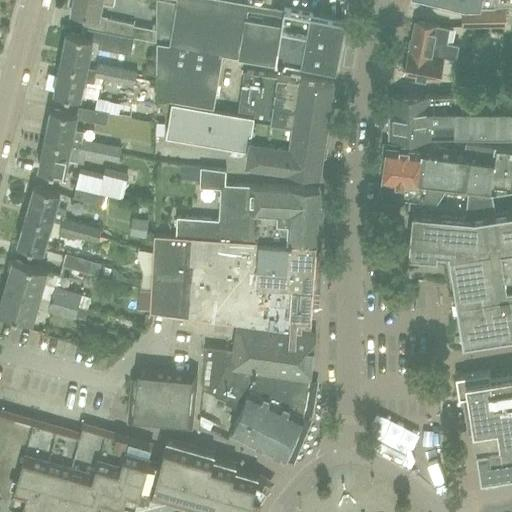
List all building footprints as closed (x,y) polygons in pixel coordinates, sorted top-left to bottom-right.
[(99,16),(102,2),(114,4),(114,0),(68,0),(68,4),(72,8),(71,11),(99,16)] [(273,61),(281,22),(247,16),(249,5),(217,0),(177,0),(177,4),(159,0),(158,30),(157,41),(157,96),(214,106),(223,53),(273,61)] [(284,7),(281,22),(273,61),(285,63),(286,59),(336,69),(346,20),(284,7)] [(462,26),(506,25),(506,8),(462,10),(462,26)] [(157,41),(158,30),(134,25),(134,23),(108,18),(106,31),(135,37),(157,41)] [(404,72),(439,79),(441,71),(450,73),(453,58),(456,58),(458,44),(446,42),(449,27),(414,20),(409,49),(408,49),(404,72)] [(87,67),(93,40),(99,42),(98,47),(131,54),(135,37),(106,31),(82,27),(80,36),(67,33),(61,63),(136,78),(137,70),(98,62),(96,69),(87,67)] [(81,98),(84,80),(94,82),(95,76),(134,84),(133,91),(153,96),(155,83),(135,79),(136,78),(61,63),(55,92),(81,98)] [(327,127),(333,83),(301,78),(300,80),(253,73),(254,72),(244,70),(238,110),(255,112),(254,116),(254,118),(327,127)] [(511,139),(511,103),(488,104),(488,93),(459,93),(459,103),(455,103),(455,93),(429,94),(394,95),(394,108),(392,108),(393,139),(511,139)] [(323,151),(327,127),(254,118),(254,116),(172,102),(167,135),(248,149),(246,164),(320,175),(323,151)] [(370,138),(384,137),(383,102),(368,103),(370,138)] [(79,105),(77,113),(77,117),(107,123),(109,111),(79,105)] [(74,129),(77,117),(77,113),(51,108),(45,138),(81,145),(82,140),(97,143),(99,134),(74,129)] [(80,161),(81,153),(99,156),(101,144),(97,143),(82,140),(81,145),(45,138),(39,168),(65,174),(68,159),(80,161)] [(119,161),(121,148),(101,144),(99,156),(119,161)] [(511,149),(494,148),(494,149),(466,145),(465,152),(422,146),(421,152),(386,147),(381,182),(384,182),(388,199),(436,206),(436,205),(446,191),(489,197),(489,196),(511,192),(511,149)] [(317,240),(320,189),(277,185),(278,185),(250,183),(250,184),(226,183),(226,169),(183,164),(182,180),(199,180),(199,187),(221,188),(219,219),(178,217),(176,236),(288,243),(288,238),(317,240)] [(79,173),(76,186),(107,194),(110,181),(79,173)] [(35,184),(27,214),(100,235),(113,239),(116,230),(103,226),(102,228),(63,217),(66,209),(57,206),(61,192),(35,184)] [(511,214),(496,217),(495,210),(483,212),(484,219),(475,221),(414,215),(410,254),(437,257),(437,252),(451,253),(451,258),(465,343),(511,335),(511,214)] [(44,251),(49,232),(58,235),(59,231),(98,242),(100,235),(27,214),(18,244),(44,251)] [(245,289),(313,295),(317,240),(288,238),(288,243),(176,236),(176,237),(154,235),(152,273),(152,282),(245,289)] [(92,261),(92,260),(66,253),(63,264),(89,272),(97,274),(101,263),(92,261)] [(14,259),(6,285),(78,307),(82,293),(55,285),(55,286),(44,282),(48,269),(14,259)] [(311,331),(313,295),(245,289),(152,282),(151,310),(182,314),(238,323),(311,331)] [(78,307),(6,285),(0,306),(0,312),(32,322),(36,307),(48,311),(74,319),(78,307)] [(309,379),(317,333),(311,333),(311,331),(238,323),(235,351),(233,368),(309,379)] [(310,379),(317,333),(309,379),(233,368),(235,351),(206,347),(203,389),(243,406),(232,433),(258,446),(285,459),(301,422),(305,413),(304,413),(310,379)] [(104,370),(108,356),(98,354),(94,367),(104,370)] [(182,423),(186,375),(139,371),(135,419),(182,423)] [(511,374),(491,377),(490,371),(456,377),(459,397),(467,396),(470,418),(468,419),(470,431),(472,430),(475,449),(486,447),(489,460),(493,459),(498,459),(511,456),(511,374)] [(0,490),(7,504),(15,506),(17,510),(13,511),(132,511),(142,510),(149,485),(142,483),(153,446),(82,426),(79,435),(0,411),(0,490)] [(227,511),(251,511),(271,483),(259,475),(235,469),(236,464),(213,458),(215,453),(167,440),(160,462),(155,482),(223,501),(221,510),(227,511)]
